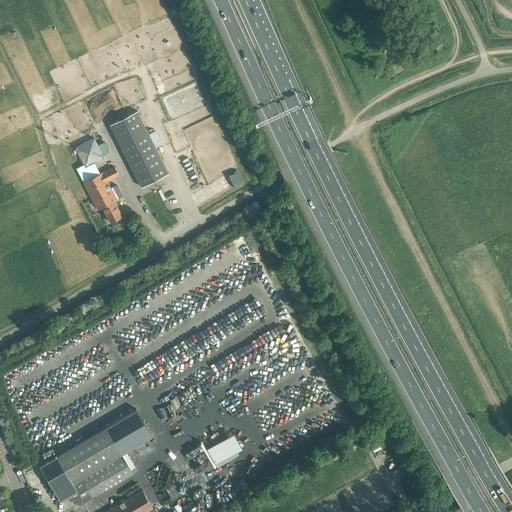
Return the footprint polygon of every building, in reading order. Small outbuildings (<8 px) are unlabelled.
[(130,107),(108,119),(110,123),(132,112),(130,107)] [(169,173),(137,111),(111,124),(142,186),(169,173)] [(75,146),(86,164),(111,151),(104,140),(98,143),(94,136),(75,146)] [(107,181),(108,180),(119,174),(115,166),(103,172),(102,171),(84,181),(98,209),(103,206),(111,222),(122,216),(114,201),(122,196),(116,184),(110,187),(107,181)] [(212,198),(244,182),(238,170),(214,183),(217,190),(210,193),(212,198)] [(74,483),(122,454),(153,436),(137,408),(57,455),(74,483)] [(29,439),(38,457),(45,453),(36,436),(29,439)] [(81,504),(85,502),(75,484),(74,483),(57,455),(47,461),(40,465),(62,501),(70,496),(74,502),(81,504)] [(123,456),(75,484),(85,502),(133,474),(123,456)] [(229,480),(224,471),(219,474),(224,483),(229,480)] [(143,490),(104,511),(146,511),(160,505),(152,491),(146,495),(143,490)]
